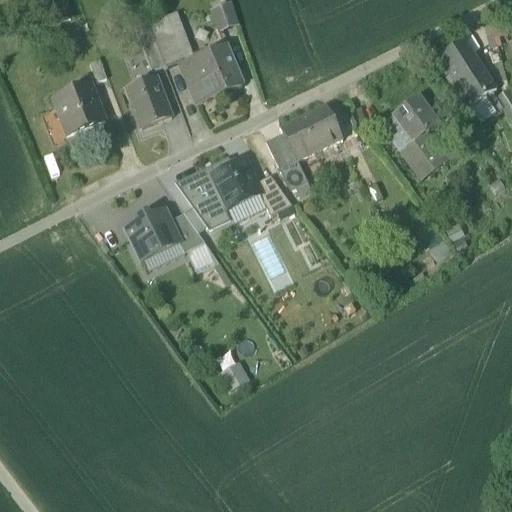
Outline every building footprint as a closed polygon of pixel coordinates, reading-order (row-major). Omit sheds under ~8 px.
[(47,0),(26,8),(31,21),(64,8),(61,0),(47,0)] [(215,36),(216,38),(238,30),(231,7),(210,14),(217,35),(215,36)] [(31,21),(37,35),(70,22),(64,8),(31,21)] [(169,32),(182,67),(194,62),(177,18),(165,22),(169,32)] [(146,29),(151,39),(152,39),(169,32),(165,22),(146,29)] [(497,52),(490,28),(483,30),(489,54),(497,52)] [(151,39),(146,29),(134,33),(140,48),(152,43),(151,39)] [(169,32),(152,39),(164,73),(179,67),(180,68),(182,67),(169,32)] [(151,78),(164,73),(152,39),(151,39),(152,43),(140,48),(151,78)] [(438,62),(469,111),(491,97),(496,94),(464,45),(438,62)] [(180,68),(197,108),(241,90),(224,50),(194,62),(182,67),(180,68)] [(88,68),(95,87),(106,83),(98,64),(88,68)] [(124,93),(140,134),(171,123),(155,82),(124,93)] [(66,140),(66,141),(105,126),(90,88),(52,103),(55,112),(61,127),(66,125),(71,138),(66,140)] [(502,114),(511,129),(511,98),(509,94),(495,103),(502,114)] [(481,128),(502,114),(495,103),(491,97),(469,111),(481,128)] [(417,102),(392,120),(380,129),(401,157),(415,177),(425,169),(431,178),(446,167),(436,154),(425,139),(438,130),(417,102)] [(296,166),(341,144),(326,112),(280,134),(283,140),(296,166)] [(61,127),(66,140),(71,138),(66,125),(61,127)] [(296,166),(283,140),(266,148),(279,175),(282,174),(293,195),(307,188),(296,166)] [(436,154),(446,167),(454,161),(444,148),(436,154)] [(210,181),(230,172),(227,165),(177,189),(193,212),(207,232),(209,234),(227,226),(223,217),(226,215),(210,181)] [(210,181),(226,215),(227,215),(259,199),(260,199),(255,188),(244,165),(230,172),(210,181)] [(421,184),(431,178),(425,169),(415,177),(421,184)] [(266,214),(269,221),(291,210),(270,181),(255,188),(260,199),(259,199),(266,214)] [(259,199),(227,215),(234,229),(266,214),(259,199)] [(207,232),(193,212),(183,219),(197,239),(207,232)] [(169,226),(164,215),(148,223),(146,219),(135,225),(136,228),(124,234),(140,266),(178,248),(180,247),(169,226)] [(178,248),(183,258),(186,257),(204,249),(197,239),(183,219),(169,226),(180,247),(178,248)] [(442,243),(430,226),(413,239),(425,255),(442,243)] [(458,227),(444,234),(450,247),(464,240),(458,227)] [(443,245),(429,255),(439,269),(453,258),(443,245)] [(178,248),(140,266),(146,278),(184,259),(183,258),(178,248)] [(218,268),(204,249),(186,257),(196,279),(218,268)] [(250,385),(239,366),(218,378),(229,397),(250,385)]
